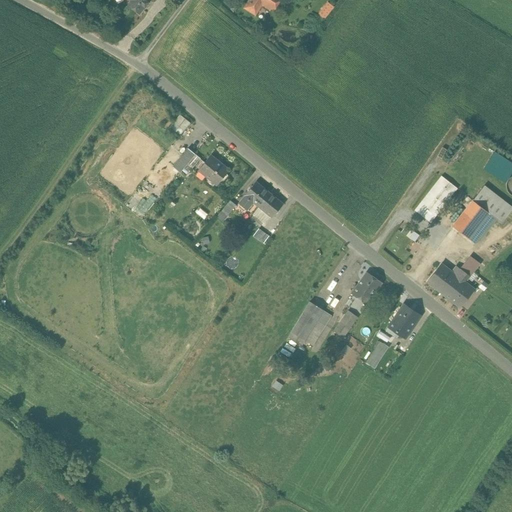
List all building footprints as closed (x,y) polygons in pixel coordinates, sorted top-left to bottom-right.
[(131,0),(130,2),(127,5),(139,14),(149,0),(131,0)] [(280,0),(248,0),(246,5),(256,11),(260,4),(273,12),(280,0)] [(333,7),(327,2),(318,14),(324,18),(333,7)] [(180,115),(170,127),(180,135),(190,123),(180,115)] [(188,148),(172,167),(179,173),(183,167),(194,154),(188,148)] [(194,154),(183,167),(189,172),(200,158),(194,154)] [(228,170),(211,156),(210,155),(199,170),(216,184),(217,185),(228,170)] [(442,176),(415,210),(430,222),(457,188),(442,176)] [(269,193),(256,181),(244,195),(253,203),(258,207),(269,193)] [(511,209),(511,206),(484,185),(473,200),(496,219),(502,223),(511,209)] [(283,204),(269,193),(258,207),(272,218),(283,204)] [(253,203),(244,195),(238,203),(247,210),(253,203)] [(230,200),(222,210),(228,215),(236,205),(230,200)] [(472,200),(452,226),(468,238),(488,212),(473,200),(472,200)] [(488,212),(468,238),(474,243),(480,240),(496,219),(488,212)] [(263,222),(253,215),(250,220),(259,227),(263,222)] [(259,227),(254,236),(265,242),(270,234),(259,227)] [(415,231),(410,237),(415,240),(420,234),(415,231)] [(480,248),(463,271),(461,269),(456,275),(465,282),(473,272),(485,257),(488,253),(480,248)] [(485,257),(473,272),(477,276),(484,267),(489,271),(494,264),(485,257)] [(456,275),(442,264),(428,282),(451,300),(465,282),(456,275)] [(382,283),(366,272),(351,293),(367,304),(382,283)] [(451,300),(460,308),(474,289),(465,282),(451,300)] [(310,302),(291,332),(304,340),(314,325),(323,310),(310,302)] [(403,304),(388,327),(400,334),(405,338),(420,315),(403,304)] [(323,310),(314,325),(322,331),(332,315),(323,310)] [(345,314),(333,331),(343,338),(355,321),(345,314)] [(314,325),(304,340),(313,346),(322,331),(314,325)] [(400,334),(388,327),(386,331),(397,338),(400,334)] [(304,340),(291,332),(289,336),(302,345),(304,340)] [(388,340),(378,333),(375,339),(381,342),(385,345),(388,340)] [(381,342),(367,363),(374,368),(387,347),(385,345),(381,342)]
